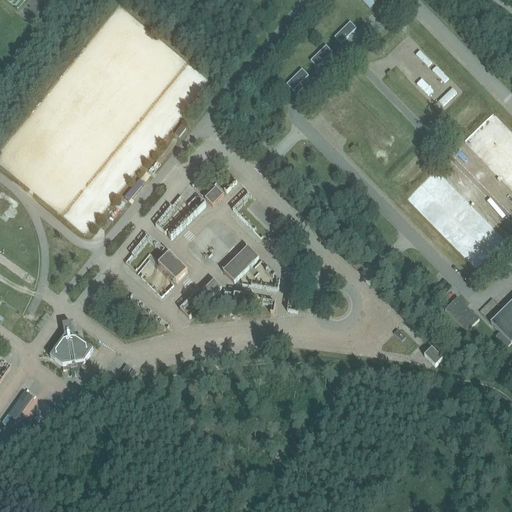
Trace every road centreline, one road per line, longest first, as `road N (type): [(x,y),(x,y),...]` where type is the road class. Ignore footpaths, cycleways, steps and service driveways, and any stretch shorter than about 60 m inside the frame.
road 1 (track): [(0,455),(100,402),(244,365),(297,362),(449,380),(493,390),(511,404)]
road 2 (track): [(259,511),(357,368)]
